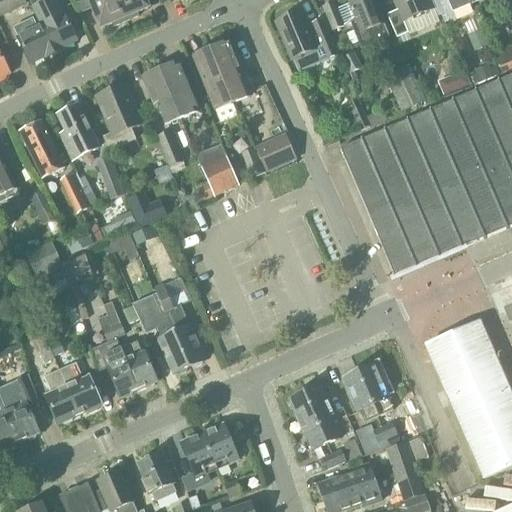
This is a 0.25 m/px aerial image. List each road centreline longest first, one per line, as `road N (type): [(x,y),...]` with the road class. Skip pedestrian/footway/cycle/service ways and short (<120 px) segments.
road 1 (residential): [(237,7),(371,295),(389,318)]
road 2 (residential): [(0,487),(246,381)]
road 3 (residential): [(237,7),(0,120)]
road 4 (residential): [(246,381),(389,318)]
road 5 (residential): [(246,381),(292,511)]
road 6 (residential): [(511,265),(389,318)]
